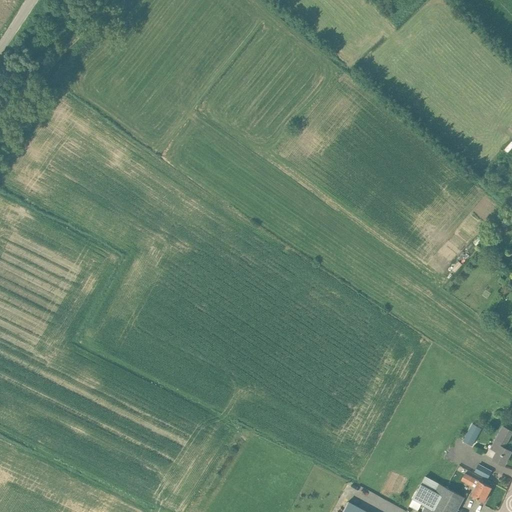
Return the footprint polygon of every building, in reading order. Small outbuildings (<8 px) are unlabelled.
[(472,424),(463,441),(472,446),(481,429),(472,424)] [(490,448),(496,452),(492,459),(504,465),(511,451),(505,447),(511,433),(511,430),(502,425),(490,448)] [(488,478),(492,471),(489,469),(479,464),(477,468),(476,470),(475,471),(482,475),(488,478)] [(461,480),(475,488),(471,494),(484,501),(491,487),(472,476),(473,475),(466,471),(461,480)] [(422,503),(425,505),(421,511),(456,511),(465,497),(425,475),(413,498),(413,499),(409,506),(417,511),(422,503)] [(367,511),(350,502),(344,511),(367,511)]
